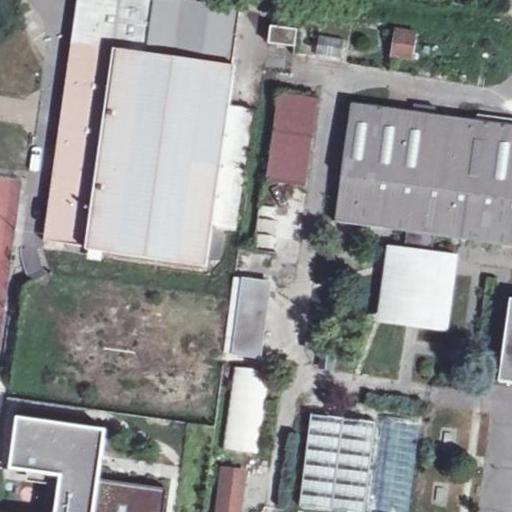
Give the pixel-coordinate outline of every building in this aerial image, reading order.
[(61,196),(50,195),(43,240),(88,247),(87,249),(207,267),(213,229),(236,232),(253,110),(230,107),(236,68),(233,67),(241,8),(185,0),(80,0),(79,10),(85,11),(83,21),(77,20),(73,44),(84,46),(81,68),(70,66),(65,97),(76,99),(72,127),(61,125),(54,174),(64,175),(61,196)] [(274,28),(271,42),(295,46),(297,31),(274,28)] [(394,55),(414,58),(417,35),(397,32),(394,55)] [(316,59),(344,58),(342,37),(315,38),(316,59)] [(84,46),(73,44),(70,66),(81,68),(84,46)] [(316,99),(283,94),(269,181),(304,186),(316,99)] [(76,99),(65,97),(61,125),(72,127),(76,99)] [(445,273),(448,256),(433,254),(436,235),(511,245),(511,126),(353,104),(336,221),(409,231),(406,251),(405,260),(392,258),(384,314),(412,317),(448,322),(455,275),(445,273)] [(64,175),(54,174),(50,195),(61,196),(64,175)] [(393,249),(392,258),(405,260),(406,251),(393,249)] [(445,273),(455,275),(457,257),(448,256),(445,273)] [(226,352),(235,354),(245,281),(236,280),(234,298),(226,352)] [(245,281),(235,354),(260,357),(270,284),(245,281)] [(511,300),(505,348),(501,381),(511,382),(511,300)] [(221,448),(255,454),(269,371),(234,366),(221,448)] [(366,511),(378,423),(314,415),(302,506),(349,511),(366,511)] [(165,511),(169,491),(101,481),(103,465),(108,432),(21,418),(14,469),(64,476),(59,511),(165,511)] [(240,511),(246,472),(226,470),(220,511),(240,511)]
